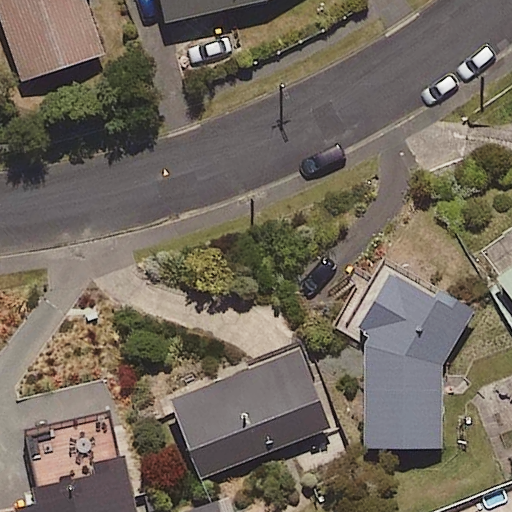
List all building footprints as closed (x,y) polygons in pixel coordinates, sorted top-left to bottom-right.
[(77,0),(0,0),(0,49),(13,85),(97,55),(77,0)] [(149,0),(155,23),(253,0),(149,0)] [(511,256),(484,277),(511,313),(511,256)] [(422,300),(377,275),(347,329),(360,336),(357,343),(360,446),(438,444),(435,367),(467,308),(429,287),(422,300)] [(288,346),(160,401),(194,481),(322,426),(288,346)]
